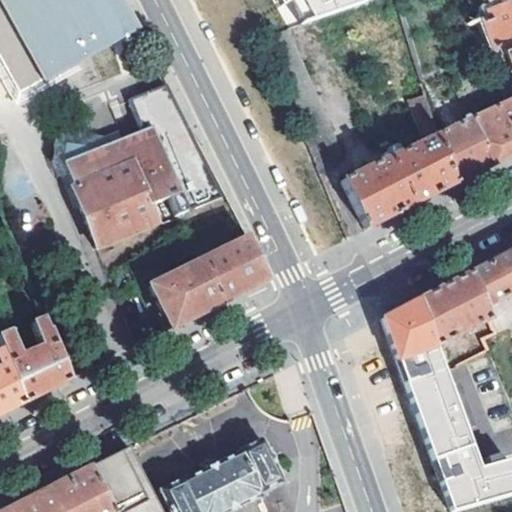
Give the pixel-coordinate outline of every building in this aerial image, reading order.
[(124,0),(1,0),(48,83),(141,30),(124,0)] [(299,6),(308,23),(376,0),(285,0),(291,10),(299,6)] [(511,0),(482,0),(488,14),(511,5),(511,0)] [(503,58),(511,54),(511,5),(488,14),(485,16),(488,23),(481,25),(492,54),(499,51),(503,58)] [(299,6),(291,10),(299,26),(308,23),(299,6)] [(337,156),(281,32),(266,38),(260,40),(260,41),(289,105),(317,165),(337,156)] [(511,54),(503,58),(508,73),(509,75),(511,73),(511,54)] [(511,81),(509,75),(508,73),(493,81),(498,94),(511,87),(511,81)] [(132,142),(159,131),(185,200),(174,205),(181,222),(228,203),(179,87),(119,111),(132,142)] [(340,181),(364,231),(409,208),(452,186),(437,138),(423,94),(406,99),(420,142),(396,153),(394,148),(380,154),(383,160),(373,165),(370,160),(357,167),(359,171),(340,181)] [(511,104),(511,105),(510,102),(471,121),(493,165),(511,155),(511,104)] [(493,165),(471,121),(437,138),(452,186),(484,170),(493,165)] [(107,152),(72,149),(67,168),(77,193),(73,194),(98,254),(162,230),(155,212),(174,205),(185,200),(159,131),(132,142),(107,152)] [(244,292),(267,281),(261,270),(246,238),(199,262),(220,305),(244,292)] [(511,251),(468,274),(481,308),(511,293),(511,251)] [(195,317),(220,305),(199,262),(148,287),(170,329),(195,317)] [(467,331),(486,322),(481,308),(468,274),(441,287),(421,297),(413,301),(431,348),(442,343),(460,334),(461,337),(468,335),(467,331)] [(413,301),(376,320),(447,511),(455,511),(511,495),(511,475),(508,463),(476,472),(431,348),(413,301)] [(47,392),(69,381),(47,326),(35,333),(40,346),(21,355),(15,342),(3,348),(4,349),(25,403),(47,392)] [(471,360),(489,353),(483,339),(466,346),(471,360)] [(0,415),(3,414),(25,403),(4,349),(0,351),(0,415)] [(283,484),(261,440),(235,452),(236,456),(184,482),(183,479),(157,492),(167,511),(227,511),(259,497),(283,484)] [(161,511),(129,448),(89,468),(111,511),(161,511)] [(111,511),(89,468),(55,486),(44,491),(54,511),(111,511)] [(54,511),(44,491),(2,511),(54,511)] [(259,497),(227,511),(258,511),(257,508),(263,504),(259,497)]
